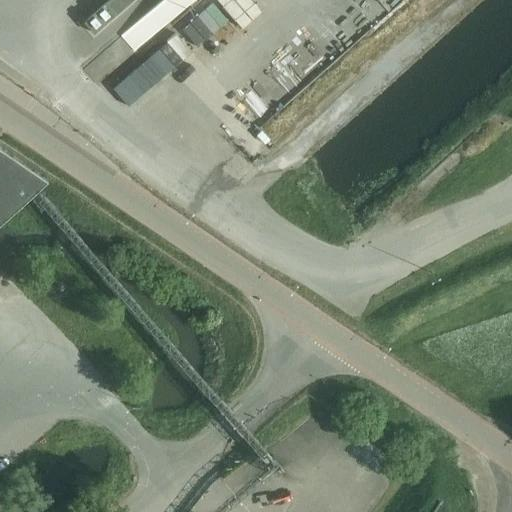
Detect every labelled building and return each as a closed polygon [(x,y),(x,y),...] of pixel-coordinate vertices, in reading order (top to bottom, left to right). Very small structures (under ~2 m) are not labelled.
[(162,0),(169,0),(126,33),(139,49),(146,47),(157,38),(202,21),(220,8),(231,3),(228,0),(159,0),(156,2),(162,0)] [(371,36),(379,29),(362,9),(354,17),(371,36)] [(190,74),(162,109),(183,126),(211,90),(190,74)] [(315,121),(303,100),(265,124),(277,145),(315,121)] [(0,236),(57,188),(14,139),(0,151),(0,236)]
